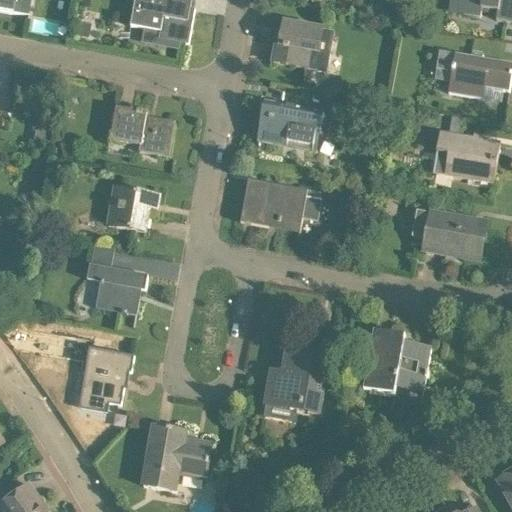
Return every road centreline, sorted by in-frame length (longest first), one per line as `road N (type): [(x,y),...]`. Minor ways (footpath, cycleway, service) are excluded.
road 1 (residential): [(197,255),(175,379),(193,396),(214,399),(234,390),(252,263)]
road 2 (residential): [(252,263),(481,302),(511,291)]
road 3 (residential): [(221,85),(0,46)]
road 4 (residential): [(351,511),(511,420)]
road 5 (residential): [(221,85),(197,255)]
road 6 (residential): [(86,511),(0,369)]
